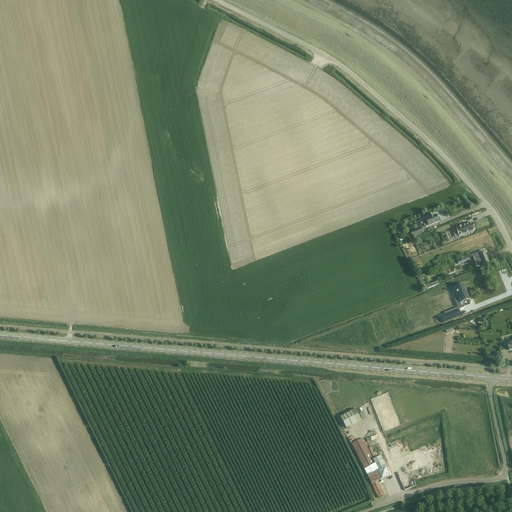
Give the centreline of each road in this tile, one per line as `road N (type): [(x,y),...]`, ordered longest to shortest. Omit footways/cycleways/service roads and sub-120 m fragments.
road 1 (secondary): [(488,378),(0,336)]
road 2 (unclassified): [(511,250),(486,204),(414,127),(327,56),(219,0)]
road 3 (unclassified): [(364,511),(439,485),(504,475),(488,378)]
